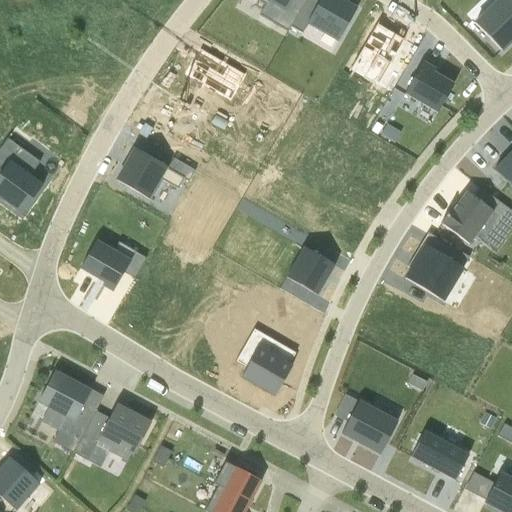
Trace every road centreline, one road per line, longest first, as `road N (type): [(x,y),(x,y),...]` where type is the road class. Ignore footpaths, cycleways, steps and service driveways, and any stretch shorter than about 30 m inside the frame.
road 1 (residential): [(505,97),(387,244),(298,443)]
road 2 (residential): [(41,287),(71,198),(106,132),(196,0)]
road 3 (residential): [(37,305),(298,443)]
road 4 (residential): [(394,0),(453,42),(505,97)]
